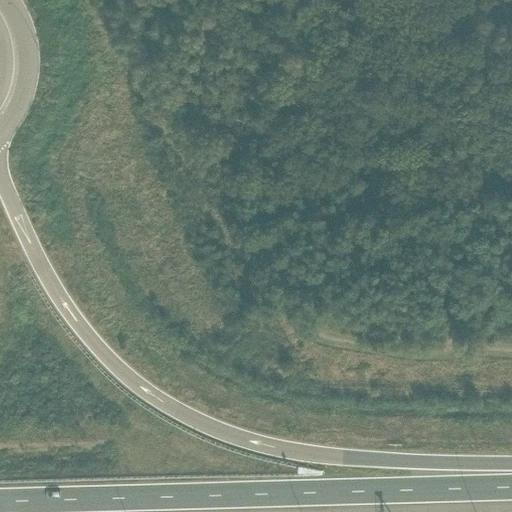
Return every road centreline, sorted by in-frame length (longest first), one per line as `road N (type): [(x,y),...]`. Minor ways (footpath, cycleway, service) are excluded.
road 1 (trunk): [(511,465),(286,451),(156,400),(67,312),(0,172)]
road 2 (trunk): [(511,481),(0,492)]
road 3 (tertiary): [(0,129),(23,90),(27,65),(10,0)]
